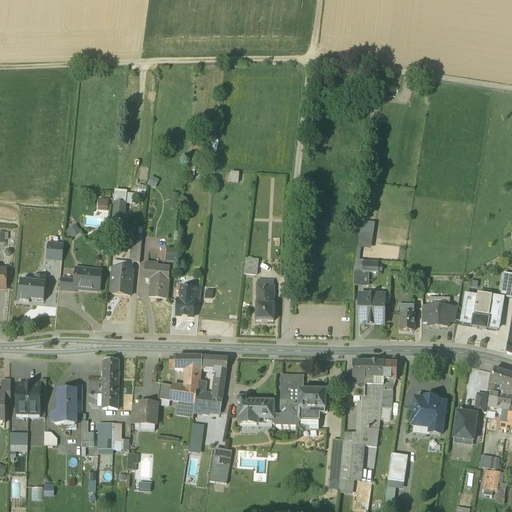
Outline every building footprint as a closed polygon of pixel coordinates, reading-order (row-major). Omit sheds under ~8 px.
[(158,177),(151,172),(147,180),(154,184),(158,177)] [(136,191),(145,191),(146,184),(137,183),(136,191)] [(115,186),(114,198),(124,199),(126,200),(128,187),(115,186)] [(179,190),(171,189),(169,204),(177,205),(179,190)] [(124,199),(114,198),(112,215),(123,216),(124,199)] [(75,222),(66,228),(70,234),(79,229),(75,222)] [(124,222),(114,222),(113,229),(123,231),(124,222)] [(137,231),(132,231),(131,239),(140,240),(141,232),(137,231)] [(44,256),(61,257),(62,239),(46,238),(44,256)] [(140,240),(131,239),(129,258),(139,259),(140,240)] [(176,258),(177,245),(167,244),(166,257),(176,258)] [(257,257),(244,255),(243,270),(255,272),(257,257)] [(160,264),(144,263),(143,274),(150,274),(148,294),(165,296),(169,264),(160,263),(160,264)] [(131,266),(111,264),(109,290),(129,292),(131,266)] [(100,268),(76,266),(75,276),(74,286),(98,287),(100,268)] [(366,269),(353,269),(353,270),(353,281),(366,282),(366,269)] [(511,270),(504,269),(500,292),(502,294),(511,295),(511,270)] [(42,298),(45,273),(33,271),(32,277),(19,276),(17,297),(28,298),(28,296),(42,298)] [(75,276),(61,274),(60,287),(75,288),(74,286),(75,276)] [(273,277),(257,276),(256,301),(272,301),(273,277)] [(193,285),(180,284),(179,297),(176,296),(175,312),(192,313),(193,298),(192,298),(193,285)] [(200,285),(193,285),(192,298),(193,298),(199,298),(200,285)] [(502,298),(466,292),(461,319),(498,325),(502,298)] [(383,293),(359,293),(358,321),(382,321),(383,293)] [(256,301),(255,318),(272,318),(273,301),(272,301),(256,301)] [(414,303),(400,303),(400,311),(413,311),(414,303)] [(448,305),(428,304),(428,320),(428,323),(448,324),(448,320),(448,319),(448,305)] [(457,305),(448,305),(448,319),(448,320),(455,319),(457,305)] [(400,311),(399,311),(399,328),(413,328),(413,311),(400,311)] [(183,354),(175,353),(175,362),(174,362),(174,364),(185,365),(185,361),(182,362),(183,354)] [(201,354),(183,354),(182,362),(185,361),(185,365),(183,383),(183,384),(196,386),(197,386),(198,378),(199,366),(201,366),(201,363),(201,354)] [(227,355),(213,354),(212,364),(217,364),(214,385),(223,386),(227,355)] [(117,358),(102,357),(101,405),(116,406),(117,358)] [(364,359),(353,358),(352,382),(353,382),(353,394),(357,394),(361,394),(364,394),(365,375),(363,375),(364,359)] [(383,359),(364,359),(363,375),(365,375),(383,375),(383,359)] [(396,360),(383,359),(383,375),(383,376),(396,376),(396,360)] [(511,382),(511,371),(494,366),(491,381),(489,395),(497,397),(498,391),(499,386),(504,387),(505,385),(511,388),(511,382)] [(303,371),(280,371),(279,398),(275,398),(272,400),(272,416),(271,416),(271,421),(274,423),(295,424),(299,421),(299,417),(298,417),(299,405),(298,405),(298,391),(298,390),(297,389),(298,388),(298,387),(299,386),(301,386),(302,386),(303,387),(303,371)] [(9,376),(0,377),(0,387),(0,388),(2,388),(2,397),(9,396),(9,377),(9,376)] [(374,394),(364,394),(361,394),(357,394),(357,399),(356,431),(363,431),(362,442),(363,442),(376,443),(377,432),(382,398),(382,395),(383,383),(383,378),(375,378),(374,394)] [(171,381),(159,379),(157,394),(168,396),(171,381)] [(27,381),(16,381),(15,410),(26,410),(27,381)] [(38,381),(27,381),(26,410),(38,410),(38,390),(39,381),(38,381)] [(196,386),(183,384),(183,383),(179,382),(179,383),(171,381),(168,396),(179,398),(194,399),(194,400),(195,393),(196,386)] [(223,386),(214,385),(213,391),(210,391),(209,407),(219,408),(223,386)] [(298,388),(297,389),(298,390),(298,391),(298,405),(299,405),(298,417),(299,417),(300,417),(301,421),(308,422),(309,426),(318,426),(318,416),(319,417),(319,410),(324,410),(324,392),(325,391),(326,390),(326,389),(326,387),(325,386),(324,386),(323,386),(322,386),(321,387),(320,388),(303,387),(302,386),(301,386),(299,386),(298,387),(298,388)] [(74,387),(56,387),(56,410),(53,409),(50,412),(50,416),(55,421),(75,421),(75,397),(75,387),(74,387)] [(210,391),(203,390),(203,393),(195,393),(194,400),(201,407),(200,410),(208,411),(209,407),(210,391)] [(486,391),(477,390),(475,407),(483,408),(486,391)] [(504,392),(498,391),(497,397),(496,405),(502,406),(504,392)] [(511,393),(504,392),(502,406),(503,406),(502,408),(508,409),(509,402),(511,393)] [(435,396),(424,394),(424,398),(415,396),(411,422),(430,425),(430,430),(440,432),(444,400),(435,399),(435,396)] [(237,401),(238,402),(238,421),(257,421),(257,419),(267,419),(269,416),(271,416),(272,416),(272,400),(244,399),(244,398),(244,396),(243,395),(241,395),(240,395),(238,395),(237,396),(236,398),(236,399),(237,401)] [(497,397),(489,395),(488,404),(495,405),(496,405),(497,397)] [(194,399),(179,398),(177,409),(192,412),(194,399)] [(155,400),(139,399),(139,402),(138,420),(154,421),(155,400)] [(201,407),(194,400),(194,399),(192,412),(191,417),(198,418),(200,410),(201,407)] [(139,402),(131,401),(130,419),(138,420),(139,402)] [(496,405),(495,405),(493,410),(493,417),(495,418),(501,419),(502,408),(503,406),(502,406),(496,405)] [(508,409),(502,408),(501,419),(499,427),(506,428),(507,420),(508,409)] [(476,412),(456,409),(453,435),(472,437),(476,412)] [(119,419),(96,419),(96,446),(119,446),(119,419)] [(26,429),(9,428),(9,440),(26,441),(26,429)] [(50,429),(44,429),(44,441),(56,442),(57,436),(50,429)] [(356,431),(343,430),(342,437),(352,438),(350,464),(349,477),(350,477),(356,477),(359,477),(363,442),(362,442),(363,431),(356,431)] [(472,437),(453,435),(452,440),(472,443),(472,437)] [(352,438),(342,437),(340,463),(350,464),(352,438)] [(226,447),(214,444),(212,461),(224,463),(226,447)] [(407,455),(391,452),(388,476),(404,478),(407,455)] [(488,452),(488,465),(498,465),(499,453),(488,452)] [(350,464),(340,463),(339,476),(349,477),(350,464)] [(498,487),(500,471),(486,468),(483,485),(498,487)] [(349,477),(339,476),(338,486),(349,487),(350,477),(349,477)] [(356,477),(351,506),(367,508),(371,479),(368,479),(359,477),(356,477)] [(51,481),(41,481),(41,492),(52,492),(51,481)] [(395,482),(388,481),(386,500),(393,501),(395,482)]
